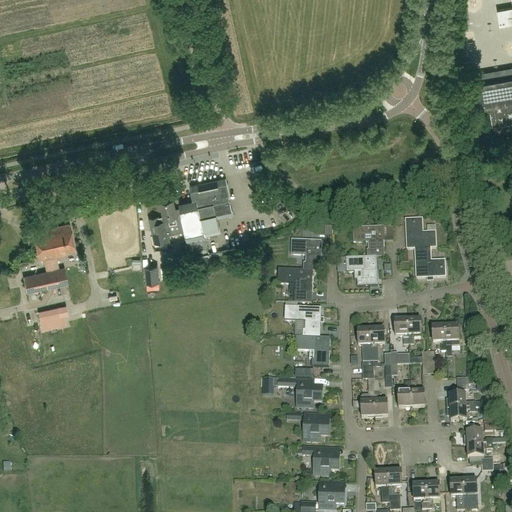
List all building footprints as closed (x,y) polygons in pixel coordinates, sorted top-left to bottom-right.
[(511,7),(497,10),(500,26),(511,23),(511,7)] [(489,107),(493,127),(511,123),(511,67),(475,74),(481,108),(489,107)] [(225,178),(190,186),(193,200),(200,232),(204,231),(205,237),(205,238),(221,234),(218,219),(233,215),(229,199),(230,199),(225,178)] [(205,237),(204,231),(200,232),(193,200),(179,203),(180,210),(176,211),(176,209),(175,209),(173,200),(161,203),(163,217),(158,218),(157,216),(149,218),(154,243),(170,239),(169,234),(171,233),(171,232),(184,229),(187,241),(188,240),(205,237)] [(405,220),(407,250),(415,250),(431,249),(437,249),(436,232),(423,233),(423,219),(405,220)] [(50,263),(49,257),(66,254),(66,252),(75,250),(69,223),(52,227),(52,225),(32,230),(39,260),(44,259),(45,264),(50,263)] [(385,257),(384,242),(383,227),(353,229),(354,243),(369,242),(369,251),(367,251),(367,258),(377,257),(385,257)] [(205,238),(205,237),(188,240),(192,256),(196,255),(198,263),(236,254),(235,249),(209,254),(205,238)] [(304,271),(313,271),(321,271),(322,242),(292,241),(291,255),(306,256),(306,264),(304,264),(304,271)] [(431,249),(415,250),(416,280),(446,278),(445,261),(432,261),(431,249)] [(182,256),(185,268),(193,267),(190,254),(182,256)] [(367,258),(346,258),(347,273),(354,273),(362,272),(362,280),(357,281),(358,287),(378,286),(378,280),(377,257),(367,258)] [(145,267),(146,284),(159,282),(158,266),(145,267)] [(67,284),(64,267),(24,276),(27,293),(67,284)] [(295,285),(294,303),(312,304),(313,271),(304,271),(278,269),(278,284),(295,285)] [(60,316),(58,307),(38,312),(40,321),(60,316)] [(285,307),(285,321),(304,322),(306,322),(305,331),(303,331),(303,337),(320,338),(322,308),(285,307)] [(421,320),(408,321),(409,346),(414,346),(414,336),(422,336),(421,320)] [(404,346),(409,346),(408,321),(395,321),(395,337),(403,337),(404,346)] [(459,326),(446,327),(447,352),(452,352),(452,347),(460,347),(459,326)] [(446,327),(432,327),(433,343),(443,343),(443,346),(441,346),(441,352),(447,352),(446,327)] [(373,368),(371,328),(370,328),(371,330),(358,331),(358,347),(363,346),(364,363),(363,366),(363,374),(374,374),(374,368),(373,368)] [(384,330),(380,330),(378,328),(371,328),(373,368),(374,368),(377,368),(377,362),(378,362),(377,346),(385,346),(384,330)] [(296,337),(295,351),(310,352),(309,360),(312,360),(312,367),(317,367),(323,367),(329,368),(330,338),(320,338),(303,337),(296,337)] [(397,355),(391,355),(391,366),(397,366),(402,365),(410,365),(409,355),(397,356),(397,355)] [(362,419),(375,418),(374,382),(373,382),(373,380),(374,380),(374,374),(363,374),(363,381),(368,380),(369,393),(368,393),(368,396),(363,396),(361,398),(362,403),(361,403),(362,419)] [(277,381),(264,380),(264,396),(273,396),(273,387),(276,387),(277,381)] [(278,381),(278,387),(298,388),(298,408),(314,409),(314,408),(315,402),(322,403),(322,389),(314,388),(310,388),(310,382),(313,382),(298,381),(278,381)] [(379,381),(374,382),(375,418),(388,417),(388,402),(378,402),(378,399),(380,399),(379,381)] [(412,408),(411,383),(406,383),(406,393),(398,393),(399,409),(412,408)] [(416,383),(411,383),(412,408),(425,408),(425,392),(415,392),(415,389),(416,389),(416,383)] [(450,401),(447,401),(447,409),(476,408),(475,403),(466,403),(466,395),(450,396),(450,401)] [(476,408),(447,409),(448,417),(451,417),(451,422),(467,422),(467,412),(470,412),(470,414),(476,413),(476,408)] [(305,415),(304,442),(321,443),(321,442),(321,436),(328,437),(329,423),(316,422),(317,416),(320,416),(305,415)] [(467,432),(467,446),(493,445),(492,439),(483,440),(483,432),(467,432)] [(493,445),(467,446),(468,459),(470,459),(484,458),(484,448),(487,448),(487,450),(493,450),(493,445)] [(329,470),(339,471),(339,457),(327,456),(327,450),(330,450),(304,449),(304,456),(315,456),(314,476),(331,477),(331,476),(329,476),(329,470)] [(402,471),(389,472),(390,497),(395,497),(395,491),(393,491),(393,488),(403,487),(402,471)] [(390,504),(390,497),(389,472),(375,473),(376,489),(381,488),(382,504),(390,504)] [(465,511),(465,506),(464,481),(450,482),(451,498),(456,498),(457,511),(465,511)] [(464,481),(465,506),(470,506),(470,497),(478,496),(477,481),(464,481)] [(321,483),(320,510),(336,511),(336,510),(337,504),(344,505),(344,491),(335,490),(335,484),(321,483)] [(427,485),(428,510),(433,510),(433,501),(441,500),(440,484),(427,485)] [(422,510),(428,510),(427,485),(413,485),(414,501),(422,501),(422,510)] [(390,497),(390,504),(390,511),(400,511),(400,497),(395,497),(390,497)]
